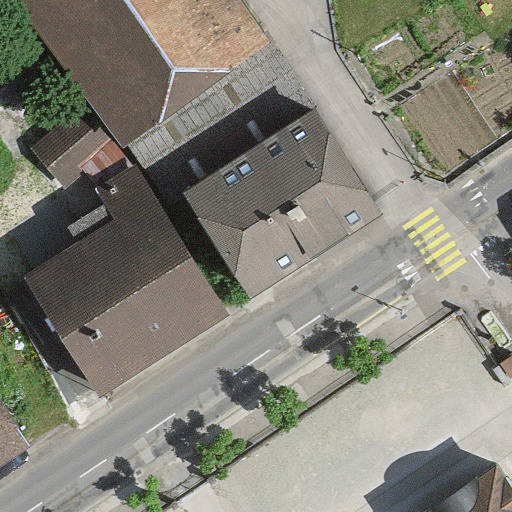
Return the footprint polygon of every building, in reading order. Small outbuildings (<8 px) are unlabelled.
[(295,61),(250,0),(43,0),(158,159),(295,61)] [(306,89),(176,182),(249,283),(379,190),(306,89)] [(217,301),(133,173),(109,189),(122,209),(31,269),(102,376),(217,301)] [(0,453),(33,433),(0,381),(0,453)] [(511,511),(511,461),(441,511),(511,511)]
